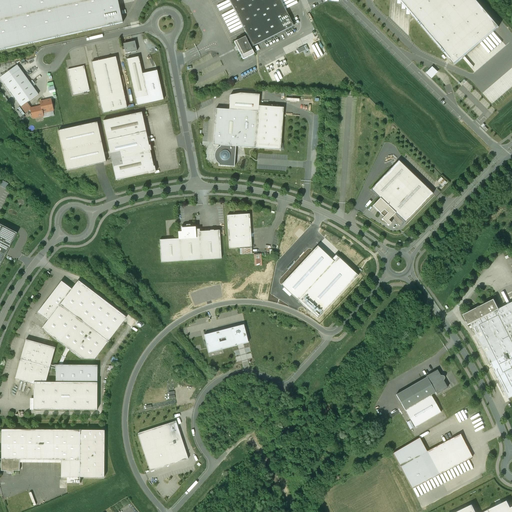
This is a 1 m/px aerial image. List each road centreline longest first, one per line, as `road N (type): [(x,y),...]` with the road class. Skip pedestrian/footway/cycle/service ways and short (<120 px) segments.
road 1 (unclassified): [(164,511),(139,479),(124,427),(130,386),(150,347),(196,311),(247,301),(285,308),(334,333),(388,274)]
road 2 (unclassified): [(407,273),(456,339),(511,452)]
road 3 (unclassified): [(197,186),(305,204),(388,255)]
road 4 (unclassified): [(197,186),(168,36)]
road 5 (unclassified): [(410,259),(505,159)]
road 6 (unclassified): [(499,153),(404,253)]
